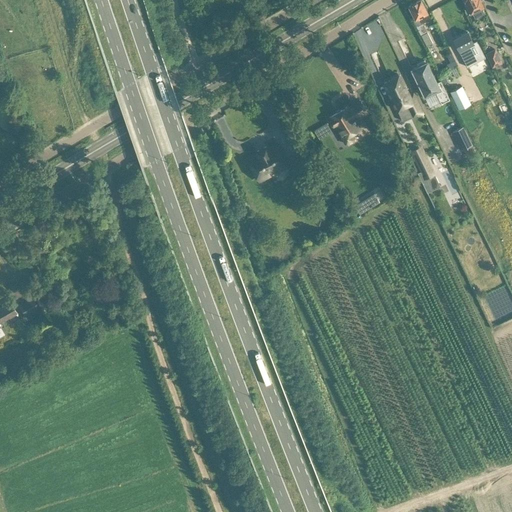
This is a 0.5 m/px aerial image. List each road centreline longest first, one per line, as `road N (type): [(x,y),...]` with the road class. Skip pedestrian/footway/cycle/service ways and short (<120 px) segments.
road 1 (primary): [(101,0),(287,511)]
road 2 (primary): [(314,511),(129,0)]
road 3 (residential): [(0,231),(389,0)]
road 4 (secondary): [(0,206),(355,0)]
road 5 (residential): [(0,182),(312,0)]
road 6 (track): [(219,511),(145,320),(102,171)]
road 7 (track): [(45,0),(87,131)]
road 8 (track): [(511,471),(399,511)]
